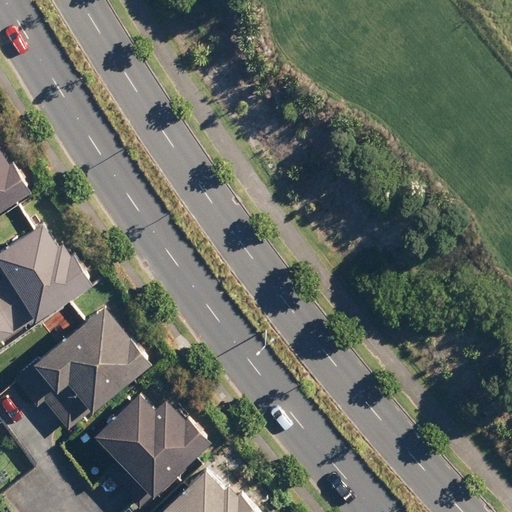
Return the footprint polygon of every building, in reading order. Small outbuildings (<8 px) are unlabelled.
[(0,143),(0,206),(28,189),(0,143)] [(0,323),(81,270),(44,214),(0,243),(0,323)] [(155,355),(113,305),(29,374),(70,424),(155,355)] [(214,430),(168,374),(98,430),(143,487),(214,430)] [(171,511),(264,511),(268,509),(223,461),(170,510),(171,511)] [(0,511),(13,511),(0,495),(0,511)]
